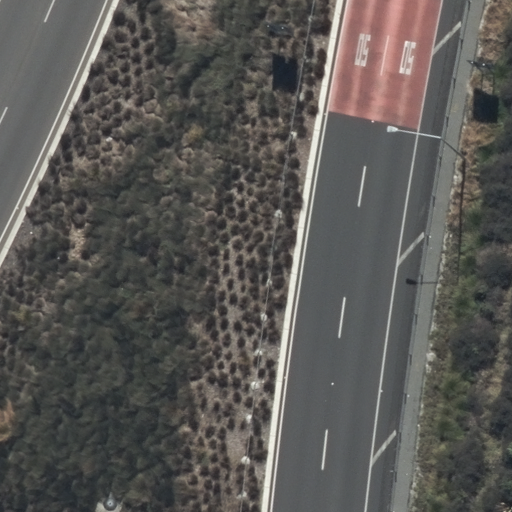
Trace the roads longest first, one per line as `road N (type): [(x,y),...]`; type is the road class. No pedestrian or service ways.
road 1 (trunk): [(393,0),(318,511)]
road 2 (trunk): [(0,120),(54,0)]
